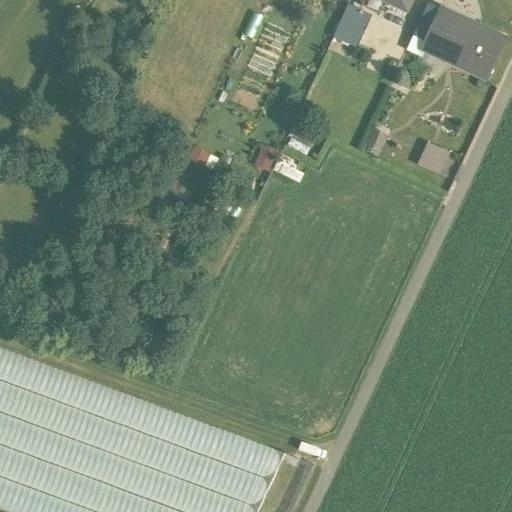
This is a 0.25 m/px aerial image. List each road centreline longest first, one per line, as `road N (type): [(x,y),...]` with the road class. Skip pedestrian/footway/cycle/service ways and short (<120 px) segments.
road 1 (track): [(308,511),(511,81)]
road 2 (track): [(334,454),(0,339)]
